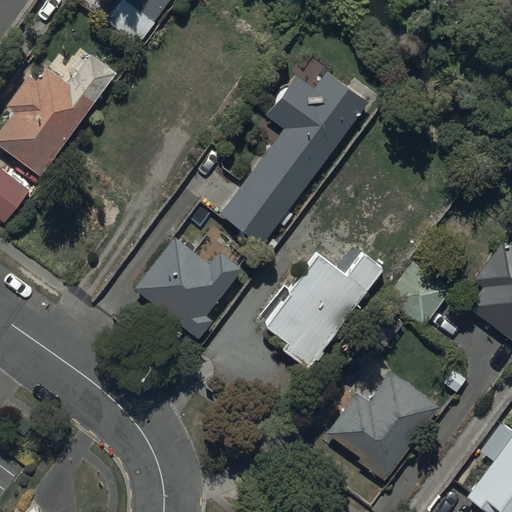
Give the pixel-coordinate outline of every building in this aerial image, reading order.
[(112,0),(101,16),(143,48),(178,0),(112,0)] [(9,103),(0,115),(0,140),(39,168),(114,65),(88,46),(66,77),(43,61),(35,73),(25,66),(2,98),(9,103)] [(188,51),(160,89),(206,123),(234,86),(188,51)] [(223,219),(263,249),(370,107),(326,74),(314,90),(298,78),(268,117),(288,132),(223,219)] [(108,237),(146,183),(134,175),(148,156),(120,136),(110,150),(82,131),(42,188),(72,209),(71,212),(108,237)] [(27,184),(0,162),(0,217),(1,218),(27,184)] [(347,216),(318,194),(285,236),(307,253),(321,238),(328,241),(347,216)] [(172,228),(131,280),(197,332),(211,314),(203,308),(241,260),(217,242),(207,255),(172,228)] [(480,280),(465,301),(511,335),(511,235),(509,239),(501,232),(470,273),(480,280)] [(349,263),(327,246),(286,298),(283,295),(260,325),(286,345),(280,353),(308,374),(387,272),(359,250),(349,263)] [(422,322),(450,283),(410,254),(382,293),(422,322)] [(353,333),(378,350),(404,313),(379,295),(353,333)] [(366,393),(354,384),(324,426),(357,450),(353,456),(383,477),(439,401),(387,364),(366,393)] [(495,467),(467,505),(477,511),(511,511),(511,434),(504,428),(482,457),(495,467)]
